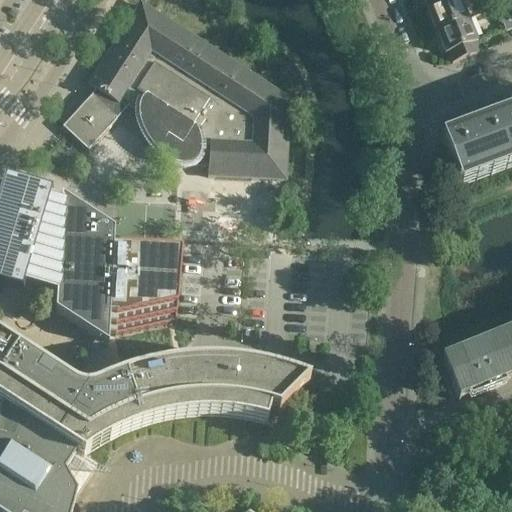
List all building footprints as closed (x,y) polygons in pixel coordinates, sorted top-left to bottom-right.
[(421,0),(426,12),(454,0),(421,0)] [(454,0),(426,12),(436,34),(467,21),(458,0),(454,0)] [(495,9),(496,11),(508,6),(505,0),(496,0),(499,7),(495,9)] [(496,11),(505,34),(511,31),(511,16),(508,6),(496,11)] [(147,148),(150,151),(209,57),(138,12),(89,92),(93,95),(63,130),(68,135),(70,137),(89,154),(128,110),(138,116),(138,120),(138,124),(139,128),(140,132),(141,136),(143,140),(145,144),(147,148)] [(436,34),(446,57),(448,56),(452,65),(477,54),(473,45),(477,43),(467,21),(436,34)] [(207,170),(207,181),(281,184),(285,105),(209,57),(150,151),(153,154),(156,157),(159,160),(163,162),(167,164),(171,166),(175,168),(178,168),(180,168),(184,169),(189,169),(193,169),(207,170)] [(451,172),(452,176),(456,187),(458,187),(457,185),(511,164),(511,122),(444,148),(443,147),(442,147),(450,170),(451,172)] [(0,288),(23,295),(25,289),(0,281),(0,233),(2,232),(3,232),(15,191),(51,202),(53,196),(5,182),(0,197),(0,288)] [(55,315),(107,349),(108,337),(109,314),(113,242),(113,241),(114,234),(67,203),(61,200),(60,205),(51,202),(15,191),(3,232),(2,232),(0,233),(0,281),(25,289),(56,298),(55,315)] [(176,248),(113,242),(109,314),(108,337),(116,338),(116,339),(170,328),(176,248)] [(441,361),(457,401),(458,403),(459,403),(459,400),(481,391),(482,394),(491,390),(490,388),(511,379),(511,335),(443,363),(443,361),(441,361)] [(72,389),(0,342),(0,405),(1,407),(0,411),(0,504),(10,509),(8,511),(71,511),(77,494),(64,473),(70,464),(76,455),(83,460),(100,448),(118,439),(137,431),(157,425),(174,422),(191,420),(208,419),(225,420),(239,422),(252,424),(266,428),(269,414),(276,415),(278,417),(308,386),(286,378),(263,372),(240,368),(217,366),(192,366),(168,369),(144,374),(137,375),(128,378),(119,381),(112,384),(94,391),(91,392),(89,392),(87,393),(82,393),(80,392),(78,392),(76,391),(74,390),(72,389)]
